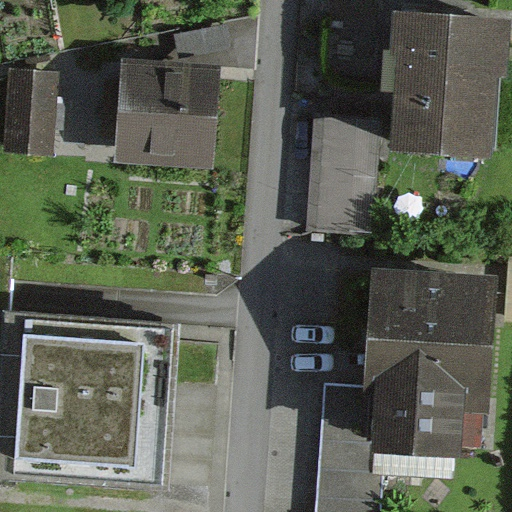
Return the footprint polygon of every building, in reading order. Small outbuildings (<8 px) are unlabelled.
[(390,164),(496,171),(502,90),(506,90),(510,30),(394,22),(390,80),(396,80),(390,164)] [(213,171),(222,70),(123,61),(114,163),(213,171)] [(61,75),(15,72),(9,154),(56,157),(61,75)] [(378,118),(316,114),(309,234),(370,238),(378,118)] [(373,467),(462,471),(465,419),(494,421),(500,284),(372,279),(366,416),(375,416),(373,467)] [(0,478),(166,490),(178,325),(7,313),(0,410),(0,478)]
